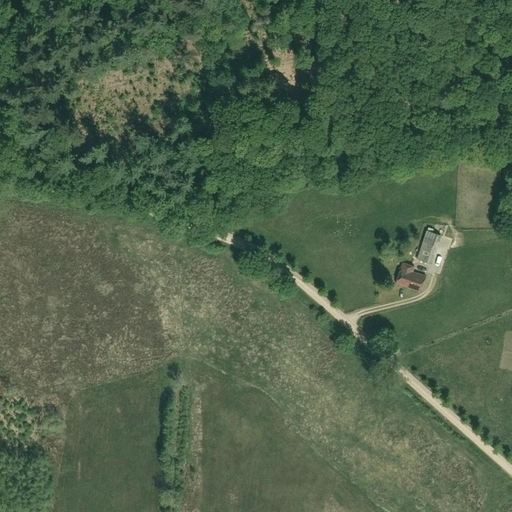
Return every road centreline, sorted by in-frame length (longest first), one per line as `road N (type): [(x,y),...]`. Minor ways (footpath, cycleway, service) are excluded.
road 1 (track): [(511,472),(263,257),(104,198),(0,187)]
road 2 (track): [(313,0),(0,101)]
